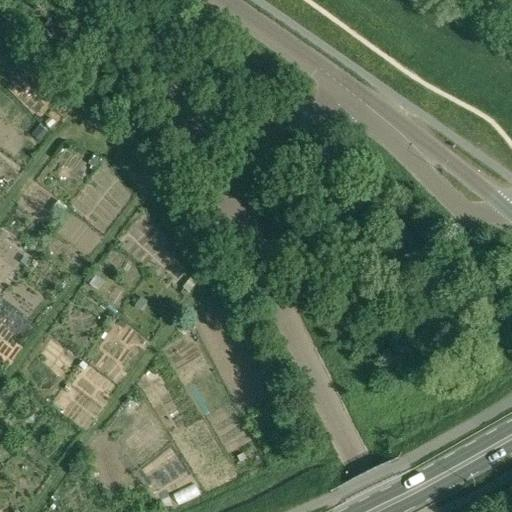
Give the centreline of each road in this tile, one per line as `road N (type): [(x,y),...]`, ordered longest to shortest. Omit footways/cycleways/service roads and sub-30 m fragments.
road 1 (tertiary): [(382,511),(230,220)]
road 2 (tertiary): [(230,220),(120,0)]
road 3 (tertiary): [(366,104),(464,214),(481,220),(511,210)]
road 4 (tertiary): [(230,220),(268,140),(312,114),(366,104)]
road 5 (tertiary): [(366,104),(214,0)]
road 6 (tertiary): [(511,207),(366,104)]
road 7 (primary): [(511,436),(367,511)]
